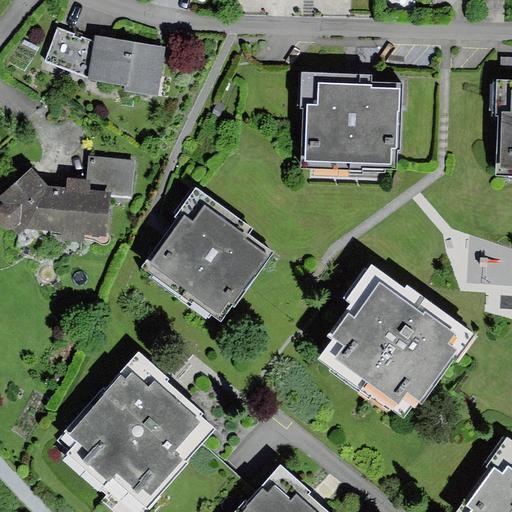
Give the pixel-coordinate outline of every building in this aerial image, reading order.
[(95,40),(59,27),(46,59),(88,75),(88,78),(125,84),(124,89),(158,96),(165,46),(96,33),(95,40)] [(349,69),(301,68),(300,107),(305,107),(303,165),(362,167),(362,164),(396,166),(398,107),(405,108),(406,78),(373,77),(373,70),(349,69)] [(511,77),(497,77),(496,109),(499,110),(496,174),(511,174),(511,77)] [(89,156),(87,176),(92,176),(91,186),(114,188),(113,197),(132,198),(136,160),(89,156)] [(46,184),(32,167),(0,193),(0,198),(2,202),(0,203),(0,222),(2,224),(12,227),(18,234),(26,227),(61,231),(60,240),(87,242),(87,236),(109,238),(113,197),(114,188),(91,186),(92,176),(87,176),(67,173),(66,186),(46,184)] [(251,227),(197,188),(166,232),(143,264),(221,319),(233,302),(236,303),(273,251),(247,232),(251,227)] [(404,283),(370,258),(345,294),(352,299),(349,304),(331,330),(336,334),(322,354),(404,413),(418,394),(423,397),(454,354),(459,358),(479,329),(407,278),(404,283)] [(172,375),(137,345),(54,439),(136,511),(143,511),(191,459),(187,456),(214,426),(199,413),(202,410),(168,379),(172,375)] [(511,511),(511,438),(505,434),(485,462),(489,465),(456,511),(511,511)] [(320,511),(272,467),(230,511),(320,511)]
